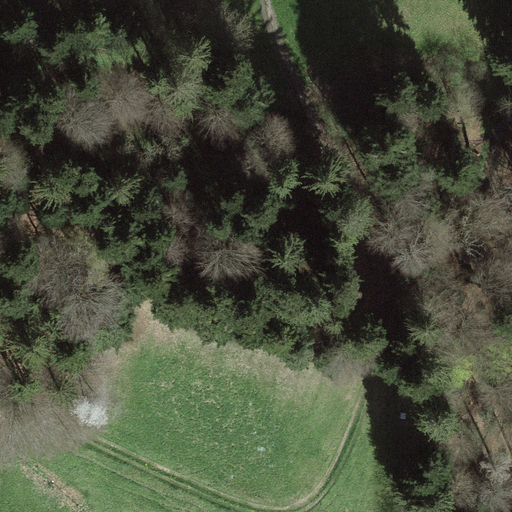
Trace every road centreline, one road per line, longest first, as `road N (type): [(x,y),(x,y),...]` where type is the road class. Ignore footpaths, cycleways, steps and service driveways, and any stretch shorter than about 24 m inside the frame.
road 1 (track): [(288,511),(312,499),(333,471),(358,414),(385,306),(347,191),(295,86),(265,0)]
road 2 (track): [(0,434),(44,417),(265,511)]
